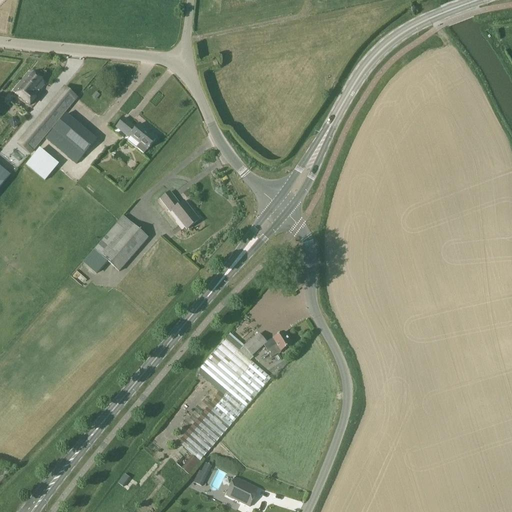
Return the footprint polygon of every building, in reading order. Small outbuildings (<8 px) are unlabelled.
[(36,99),(34,98),(44,87),(28,74),(12,93),(30,107),(36,99)] [(64,89),(18,144),(30,154),(76,99),(64,89)] [(44,140),(45,140),(76,166),(97,141),(66,115),(44,140)] [(116,129),(129,140),(130,138),(139,145),(136,150),(143,155),(147,151),(157,139),(139,125),(136,129),(124,120),(116,129)] [(0,152),(6,158),(12,151),(9,148),(16,141),(13,138),(0,151),(0,152)] [(39,149),(25,166),(45,182),(59,165),(39,149)] [(0,187),(10,175),(0,167),(0,187)] [(160,201),(170,213),(172,212),(187,231),(198,222),(183,203),(179,207),(169,194),(160,201)] [(83,264),(97,276),(107,264),(118,274),(148,240),(123,218),(93,251),(93,252),(83,264)] [(250,362),(253,359),(252,357),(264,347),(267,352),(266,352),(271,360),(281,354),(280,353),(291,347),(283,333),(272,340),(266,344),(258,335),(243,348),(239,352),(225,341),(200,370),(228,393),(182,447),(200,462),(271,380),(250,362)] [(199,463),(192,457),(181,470),(189,476),(199,463)] [(212,467),(205,464),(195,485),(202,488),(212,467)] [(126,475),(120,483),(128,490),(135,481),(126,475)] [(234,478),(226,496),(250,508),(257,492),(258,490),(234,478)]
